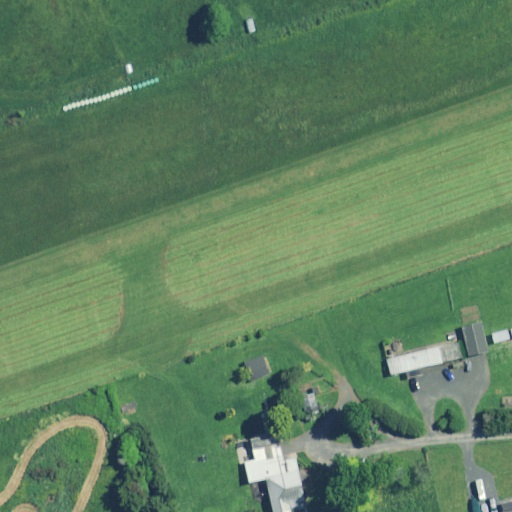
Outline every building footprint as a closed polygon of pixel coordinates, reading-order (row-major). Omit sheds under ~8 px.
[(487,352),(481,323),(462,327),(468,356),(487,352)] [(510,339),(507,330),(492,334),(494,343),(510,339)] [(457,344),(449,346),(448,343),(387,357),(391,375),(452,361),(461,359),(457,344)] [(269,376),(262,356),(244,363),(252,382),(269,376)] [(318,413),(314,394),(301,397),(306,416),(318,413)] [(283,460),(277,436),(251,442),(255,460),(244,463),(249,483),(265,480),(272,511),(289,511),(306,508),(294,458),(283,460)] [(511,501),(501,505),(502,511),(503,511),(511,509),(511,501)]
